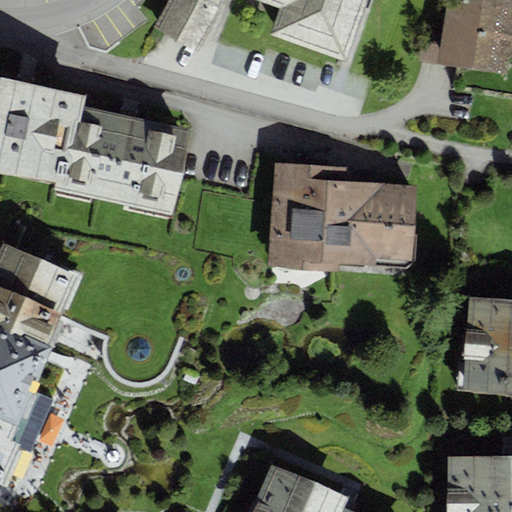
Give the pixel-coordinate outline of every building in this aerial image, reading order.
[(367,0),(168,0),(154,26),(194,50),(216,15),(222,0),(257,0),(279,7),(269,33),(347,60),(367,0)] [(511,0),(446,0),(443,25),(425,22),(419,61),(506,74),(509,55),(511,55),(511,0)] [(0,167),(58,180),(56,190),(174,215),(192,127),(85,105),(87,94),(0,75),(0,167)] [(347,167),(274,162),(267,267),(339,272),(339,264),(407,268),(413,262),(418,185),(346,180),(347,167)] [(85,274),(1,239),(0,240),(0,482),(5,484),(21,448),(31,452),(53,399),(36,392),(85,274)] [(511,299),(469,296),(463,390),(511,392),(511,299)] [(511,511),(511,455),(448,455),(447,511),(511,511)] [(270,463),(249,511),(360,511),(345,505),(349,496),(347,496),(270,463)]
